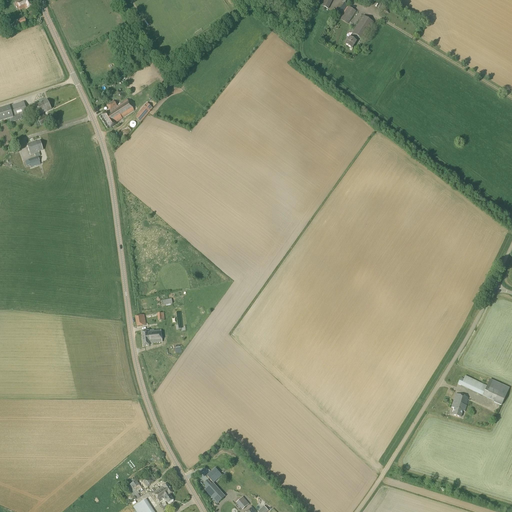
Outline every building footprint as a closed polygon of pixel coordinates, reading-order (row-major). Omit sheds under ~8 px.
[(27,9),(32,7),(28,0),(18,0),(15,2),(19,10),(25,8),(26,10),(27,9)] [(325,0),(322,7),(328,9),(332,0),(325,0)] [(356,12),(348,7),(347,7),(342,14),(343,15),(340,20),(347,25),(356,12)] [(362,40),(373,23),(363,16),(352,33),(353,34),(351,38),(350,38),(345,45),(351,49),(356,42),(355,41),(357,37),(362,40)] [(24,18),(17,20),(19,28),(26,25),(24,18)] [(39,115),(51,109),(46,100),(35,106),(39,115)] [(134,111),(127,100),(116,107),(113,103),(107,106),(110,111),(102,116),(110,128),(115,125),(114,124),(122,119),(134,111)] [(22,120),(20,115),(27,113),(24,102),(0,109),(0,122),(10,119),(11,123),(22,120)] [(143,120),(152,108),(147,104),(137,115),(143,120)] [(41,126),(50,121),(47,115),(38,120),(41,126)] [(124,138),(131,131),(127,127),(120,134),(124,138)] [(43,151),(40,142),(36,143),(35,142),(27,145),(30,156),(39,153),(38,152),(43,151)] [(31,168),(40,165),(38,157),(28,160),(31,168)] [(137,327),(145,325),(144,315),(135,317),(137,327)] [(155,331),(154,327),(150,327),(151,331),(142,332),(143,346),(149,345),(149,344),(162,342),(161,330),(155,331)] [(487,386),(465,376),(463,379),(460,378),(457,384),(494,401),(493,402),(501,406),(509,388),(490,380),(487,386)] [(465,412),(466,406),(468,398),(456,394),(452,408),(454,409),(452,415),(460,417),(462,411),(465,412)] [(207,476),(212,482),(220,475),(212,467),(205,474),(207,476)] [(147,486),(155,480),(151,474),(142,480),(147,486)] [(136,501),(140,497),(138,494),(143,490),(136,481),(126,488),(136,501)] [(170,495),(173,493),(167,484),(166,485),(165,484),(163,486),(164,486),(163,487),(153,493),(155,495),(164,489),(168,496),(170,495)] [(217,504),(224,497),(212,484),(205,490),(217,504)] [(173,500),(170,495),(168,496),(164,489),(155,495),(159,502),(164,498),(167,503),(168,504),(170,504),(173,502),(173,501),(172,500),(173,500)] [(242,497),(239,500),(245,508),(249,504),(242,497)] [(135,511),(153,511),(146,499),(133,508),(135,511)]
